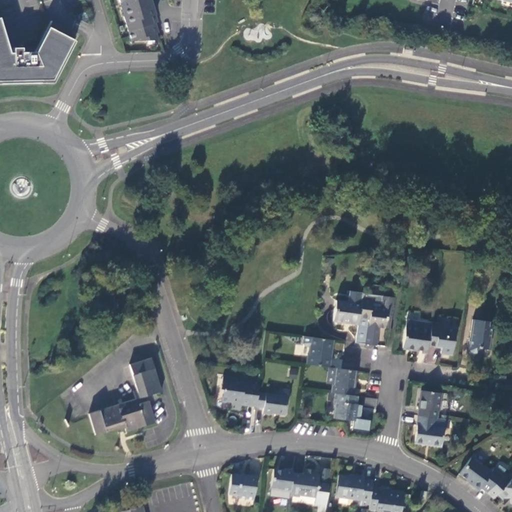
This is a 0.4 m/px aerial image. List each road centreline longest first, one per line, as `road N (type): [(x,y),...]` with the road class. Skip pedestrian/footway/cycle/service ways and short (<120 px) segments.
road 1 (tertiary): [(511,88),(368,66),(168,133)]
road 2 (residential): [(203,455),(149,262),(125,237),(81,215)]
road 3 (residential): [(203,455),(259,446),(383,455)]
road 4 (secondary): [(8,422),(17,281),(33,251)]
road 5 (residential): [(189,0),(181,55),(100,64)]
